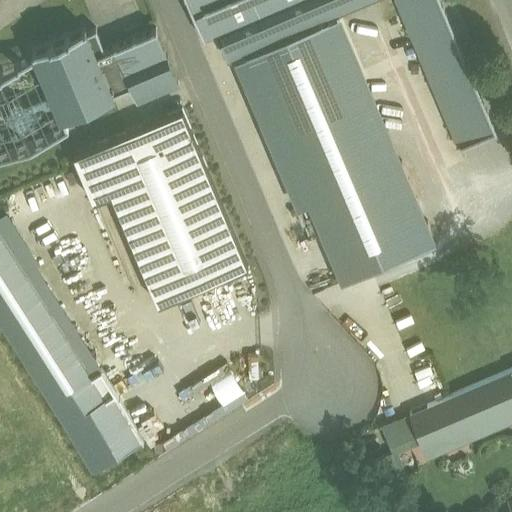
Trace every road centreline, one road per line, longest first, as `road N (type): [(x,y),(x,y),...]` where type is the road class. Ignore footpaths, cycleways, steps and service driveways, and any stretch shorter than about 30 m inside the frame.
road 1 (residential): [(166,0),(294,304)]
road 2 (residential): [(294,394),(309,420),(332,427),(356,417),(369,395),(366,373),(294,304)]
road 3 (residential): [(108,511),(294,394)]
